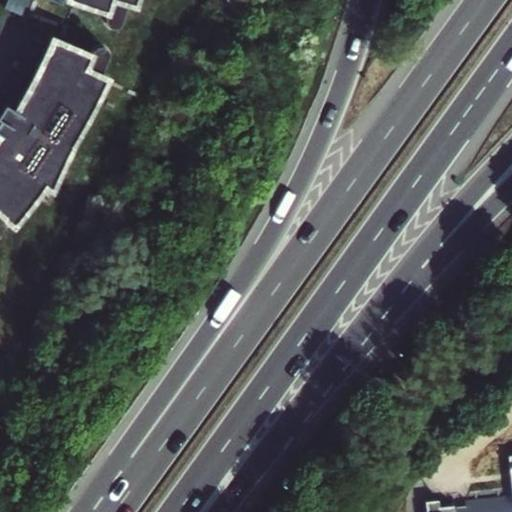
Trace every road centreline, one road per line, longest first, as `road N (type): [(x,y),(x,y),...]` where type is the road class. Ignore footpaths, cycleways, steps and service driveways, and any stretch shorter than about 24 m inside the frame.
road 1 (trunk): [(483,0),(112,511)]
road 2 (trunk): [(368,0),(297,191),(94,511)]
road 3 (trunk): [(177,511),(511,49)]
road 4 (trunk): [(333,369),(511,146)]
road 5 (trunk): [(333,369),(511,185)]
road 6 (trunk): [(222,511),(333,369)]
